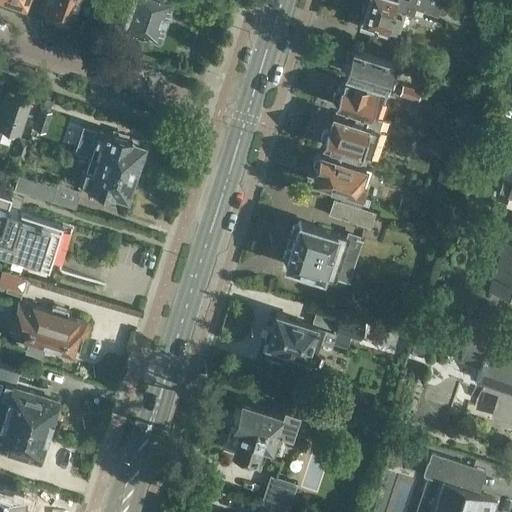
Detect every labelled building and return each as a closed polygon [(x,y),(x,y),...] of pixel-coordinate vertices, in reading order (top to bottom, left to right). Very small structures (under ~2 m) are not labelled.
[(44,0),(42,9),(72,20),(79,0),(44,0)] [(128,0),(121,24),(158,37),(170,0),(128,0)] [(365,0),(365,2),(363,3),(361,9),(362,11),(358,24),(369,27),(372,20),(386,24),(386,23),(393,25),(398,8),(412,12),(421,14),(424,8),(442,14),(446,12),(448,4),(446,0),(445,0),(365,0)] [(461,20),(485,27),(490,11),(466,4),(461,20)] [(347,58),(344,68),(391,83),(399,58),(352,42),(351,46),(348,46),(345,54),(347,58)] [(399,60),(421,67),(424,56),(402,49),(399,60)] [(336,100),(357,107),(377,114),(386,89),(344,76),(341,85),(335,87),(332,95),(336,100)] [(399,93),(418,99),(421,89),(402,83),(399,93)] [(11,92),(6,90),(0,107),(0,136),(3,126),(20,132),(31,99),(25,97),(26,94),(12,89),(11,92)] [(383,116),(377,114),(357,107),(353,118),(332,111),(327,127),(323,128),(320,136),(322,139),(322,142),(345,149),(361,155),(370,158),(383,116)] [(46,130),(52,112),(40,108),(34,126),(46,130)] [(95,141),(90,154),(135,169),(143,143),(141,142),(141,140),(105,128),(104,130),(97,128),(93,140),(95,141)] [(18,135),(12,155),(23,159),(30,139),(18,135)] [(345,149),(343,156),(319,149),(318,152),(313,154),(311,159),(315,164),(314,167),(316,168),(313,177),(342,187),(340,194),(343,195),(362,201),(368,204),(370,198),(359,194),(369,165),(359,162),(361,155),(345,149)] [(135,169),(90,154),(85,169),(84,169),(80,180),(87,183),(87,185),(123,197),(124,194),(126,195),(135,169)] [(14,188),(53,200),(75,207),(80,193),(77,192),(78,189),(58,183),(57,186),(18,174),(14,188)] [(0,189),(0,250),(6,252),(47,265),(61,222),(7,204),(11,193),(0,189)] [(362,201),(343,195),(342,201),(334,199),(329,213),(371,226),(375,212),(360,207),(362,201)] [(334,277),(334,276),(348,280),(362,237),(359,236),(359,234),(347,230),(346,233),(298,218),(297,221),(292,223),(289,230),(293,235),(289,245),(284,246),(281,254),(284,259),(283,261),(334,277)] [(490,259),(484,281),(511,290),(511,239),(504,237),(496,261),(490,259)] [(0,268),(0,283),(6,285),(5,291),(21,296),(22,290),(23,290),(27,277),(0,268)] [(85,332),(88,322),(85,319),(66,313),(67,307),(51,303),(49,308),(17,298),(10,322),(25,326),(22,333),(27,335),(25,344),(40,349),(42,340),(70,348),(75,331),(80,333),(85,332)] [(333,329),(338,315),(316,308),(311,322),(333,329)] [(314,355),(319,341),(331,345),(332,342),(346,347),(350,334),(360,338),(365,323),(339,314),(335,328),(334,328),(333,331),(323,327),(324,326),(275,310),(271,324),(266,327),(263,334),(267,338),(266,339),(270,340),(266,351),(283,356),(287,346),(314,355)] [(511,336),(470,323),(459,357),(478,364),(474,374),(502,383),(499,394),(511,398),(511,393),(511,336)] [(428,352),(432,328),(417,325),(413,350),(428,352)] [(0,353),(0,409),(47,424),(56,394),(50,392),(50,385),(41,385),(29,382),(19,379),(18,382),(14,381),(17,373),(21,360),(0,353)] [(242,399),(235,420),(230,418),(223,439),(234,443),(234,445),(262,454),(263,452),(268,454),(273,439),(277,441),(279,434),(287,437),(297,407),(283,403),(281,408),(267,403),(266,407),(242,399)] [(0,442),(38,454),(47,424),(0,409),(0,442)] [(443,481),(432,511),(491,511),(496,498),(473,490),(480,468),(431,452),(428,461),(427,461),(423,473),(424,473),(423,475),(443,481)] [(271,473),(263,499),(289,507),(297,482),(271,473)] [(0,480),(0,511),(20,511),(23,504),(0,496),(0,483),(1,481),(0,480)] [(258,511),(228,511),(218,509),(216,511),(281,511),(283,507),(288,509),(289,507),(263,499),(258,511)]
